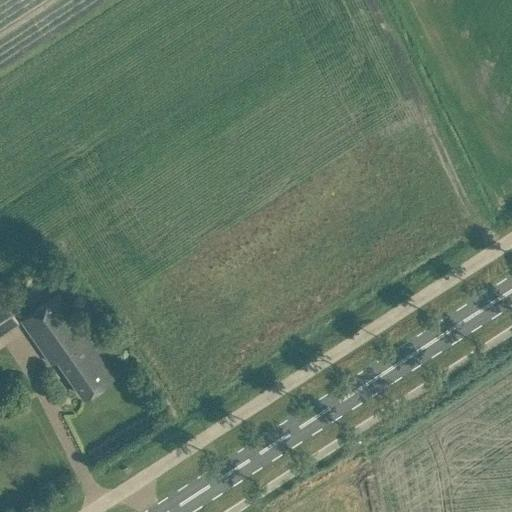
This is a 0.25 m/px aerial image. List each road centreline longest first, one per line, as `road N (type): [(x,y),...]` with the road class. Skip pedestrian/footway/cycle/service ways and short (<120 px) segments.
road 1 (unclassified): [(91,511),(511,239)]
road 2 (primary): [(169,511),(511,290)]
